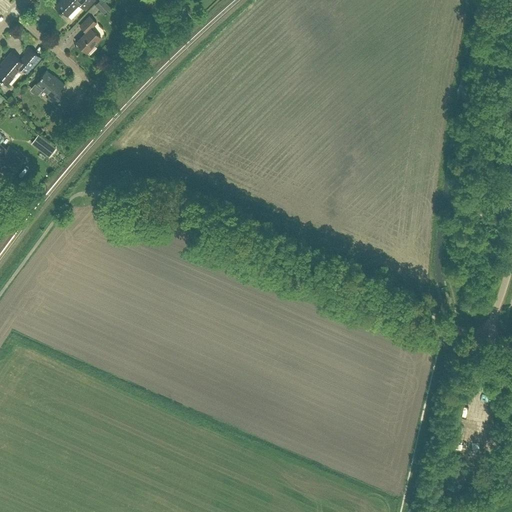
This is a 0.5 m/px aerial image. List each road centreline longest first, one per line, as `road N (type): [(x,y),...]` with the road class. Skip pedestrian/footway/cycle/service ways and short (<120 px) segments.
road 1 (unclassified): [(484,339),(179,209),(93,192),(66,204)]
road 2 (track): [(454,327),(456,226),(492,0)]
